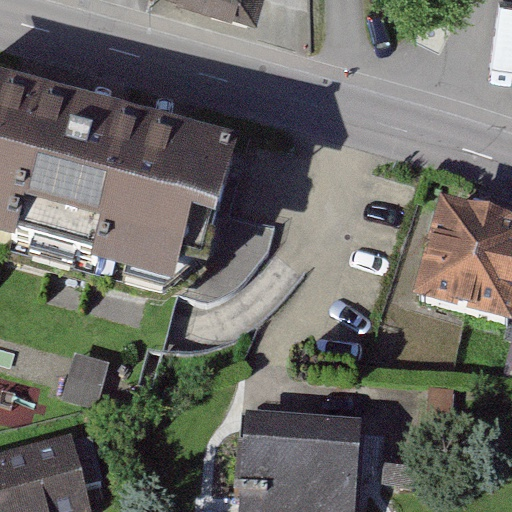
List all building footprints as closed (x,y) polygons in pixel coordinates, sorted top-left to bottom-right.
[(266,164),(0,87),(0,247),(45,260),(56,220),(137,243),(124,287),(199,308),(213,261),(235,268),(266,164)] [(511,222),(438,204),(413,301),(511,325),(511,222)] [(73,410),(101,414),(106,373),(78,369),(73,410)] [(245,511),(247,428),(213,428),(211,511),(245,511)] [(363,511),(370,441),(267,431),(259,511),(363,511)] [(103,511),(86,450),(0,473),(0,511),(103,511)]
